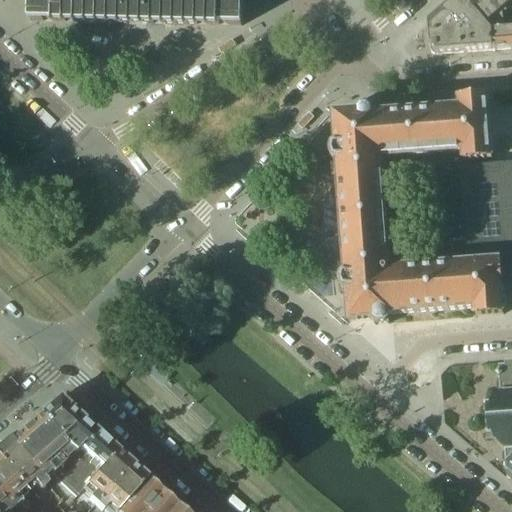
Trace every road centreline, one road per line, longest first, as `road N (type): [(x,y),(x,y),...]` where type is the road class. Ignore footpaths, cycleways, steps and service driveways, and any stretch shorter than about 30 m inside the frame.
road 1 (residential): [(311,8),(95,147)]
road 2 (residential): [(369,401),(181,230)]
road 3 (residential): [(181,230),(351,53)]
road 4 (residential): [(59,361),(228,511)]
road 5 (residential): [(59,361),(181,230)]
road 6 (residential): [(351,53),(387,84),(511,76)]
road 7 (residential): [(498,511),(369,401)]
road 8 (residential): [(511,335),(430,341),(369,401)]
road 9 (residential): [(95,147),(0,56)]
